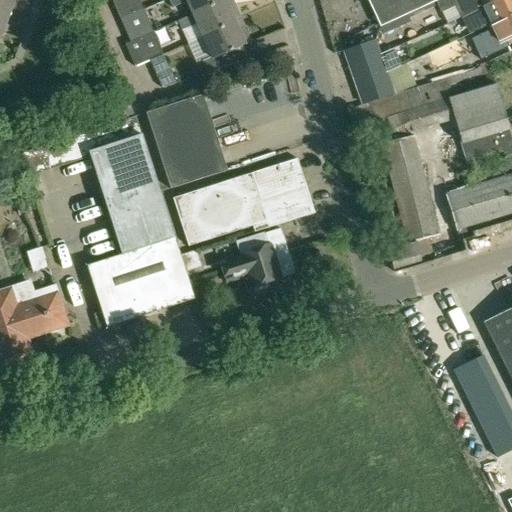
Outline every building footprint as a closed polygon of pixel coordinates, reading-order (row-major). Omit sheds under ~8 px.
[(0,0),(0,9),(9,13),(13,0),(0,0)] [(110,0),(120,20),(133,14),(143,10),(138,0),(110,0)] [(168,0),(172,8),(186,1),(192,15),(225,0),(224,0),(168,0)] [(224,0),(225,0),(192,15),(177,21),(187,44),(202,37),(234,23),(233,20),(228,8),(233,5),(231,0),(224,0)] [(366,0),(380,27),(437,0),(366,0)] [(456,0),(464,16),(479,9),(497,0),(456,0)] [(511,0),(497,0),(479,9),(464,16),(470,29),(486,21),(488,26),(503,19),(511,14),(511,0)] [(9,13),(0,9),(0,36),(9,13)] [(152,33),(143,10),(133,14),(120,20),(129,43),(152,33)] [(488,26),(490,30),(470,39),(480,59),(508,46),(505,40),(511,36),(511,14),(503,19),(488,26)] [(234,23),(202,37),(187,44),(196,64),(201,62),(206,73),(246,60),(240,47),(250,43),(238,17),(233,20),(234,23)] [(152,33),(129,43),(124,45),(134,68),(149,61),(153,59),(162,55),(154,37),(152,33)] [(350,67),(378,55),(373,40),(344,50),(350,67)] [(149,61),(161,89),(175,84),(165,59),(162,55),(153,59),(149,61)] [(378,55),(350,67),(356,85),(384,73),(378,55)] [(362,105),(392,95),(384,73),(356,85),(362,105)] [(511,140),(510,135),(509,130),(506,119),(495,84),(448,98),(454,120),(461,145),(468,169),(503,158),(506,170),(511,167),(511,140)] [(169,188),(226,171),(203,95),(146,113),(169,188)] [(123,118),(133,114),(130,105),(120,109),(123,118)] [(29,176),(90,156),(121,254),(86,265),(105,326),(193,299),(174,237),(141,135),(135,116),(99,128),(21,153),(29,176)] [(415,241),(439,235),(425,184),(413,137),(383,145),(380,145),(406,244),(415,241)] [(314,213),(306,187),(297,159),(173,198),(188,246),(253,225),(255,232),(314,213)] [(511,173),(445,193),(460,242),(472,237),(471,232),(511,219),(511,173)] [(237,256),(219,262),(226,285),(247,279),(249,286),(250,286),(251,291),(267,286),(265,281),(278,278),(270,255),(286,250),(279,228),(240,240),(244,254),(237,256)] [(406,244),(387,249),(393,273),(421,264),(415,241),(406,244)] [(46,250),(34,251),(36,270),(48,269),(46,250)] [(0,364),(0,366),(32,356),(26,336),(66,324),(56,293),(57,292),(55,284),(32,291),(30,282),(10,288),(0,290),(0,364)] [(468,330),(458,308),(447,313),(457,335),(468,330)] [(511,380),(511,308),(483,323),(511,380)] [(457,372),(499,458),(511,451),(511,402),(489,356),(457,372)]
